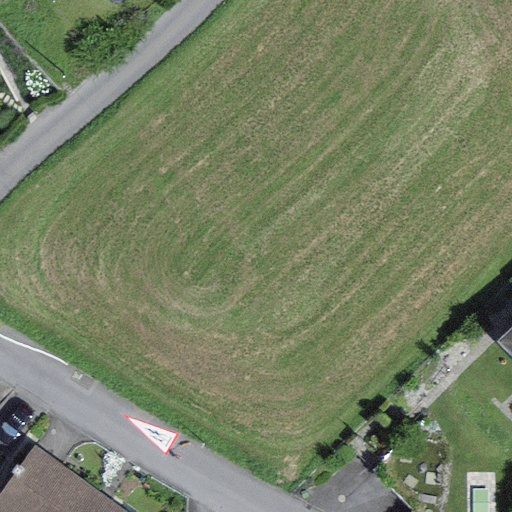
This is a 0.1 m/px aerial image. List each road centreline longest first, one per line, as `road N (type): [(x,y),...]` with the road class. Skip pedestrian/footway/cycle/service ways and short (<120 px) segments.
road 1 (residential): [(0,351),(265,511)]
road 2 (residential): [(197,0),(0,182)]
